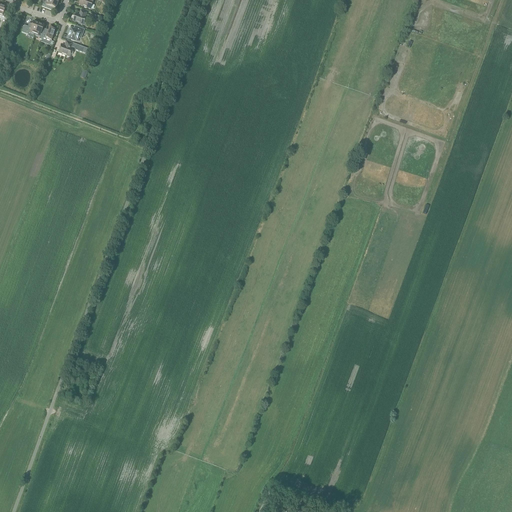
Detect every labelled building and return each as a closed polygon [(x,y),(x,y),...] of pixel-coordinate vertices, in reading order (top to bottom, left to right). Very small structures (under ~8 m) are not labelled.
[(42,0),(41,4),(43,4),(42,7),(52,11),(53,8),(56,9),(58,4),(48,0),(42,0)] [(81,0),(79,5),(90,9),(93,0),(81,0)] [(76,14),(73,21),(83,25),(86,26),(89,19),(86,18),(85,18),(87,13),(81,11),(79,16),(76,14)] [(21,33),(28,35),(28,36),(33,38),(34,35),(35,35),(39,24),(33,22),(32,25),(29,24),(28,27),(24,26),(21,33)] [(35,35),(40,37),(39,39),(42,41),(46,30),(43,29),(44,26),(39,24),(35,35)] [(69,32),(70,33),(68,38),(77,42),(80,34),(82,35),(83,34),(85,30),(75,26),(74,30),(71,29),(69,32)] [(42,41),(42,42),(47,44),(48,42),(50,43),(51,41),(52,41),(56,30),(50,28),(49,31),(46,30),(42,41)] [(59,52),(63,53),(62,55),(70,58),(73,49),(72,49),(73,44),(67,42),(65,45),(66,45),(65,47),(62,45),(59,52)] [(73,44),(72,47),(75,48),(75,50),(82,53),(84,48),(73,44)]
